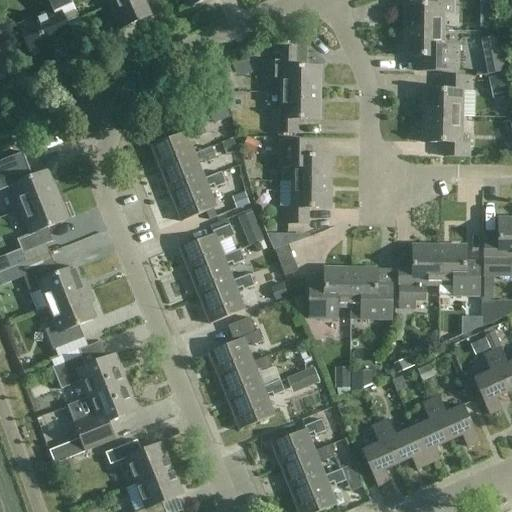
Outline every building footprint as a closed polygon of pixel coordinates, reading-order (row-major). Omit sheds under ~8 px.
[(31,58),(73,39),(66,24),(78,19),(69,0),(47,0),(53,13),(18,29),(31,58)] [(106,0),(120,31),(149,18),(140,0),(106,0)] [(185,0),(189,8),(208,0),(185,0)] [(443,15),(452,15),(451,0),(426,0),(426,7),(404,6),(404,32),(443,33),(443,15)] [(479,16),(492,16),(493,2),(480,2),(479,16)] [(443,33),(404,32),(403,59),(416,59),(416,73),(459,73),(459,46),(442,46),(443,33)] [(488,57),(492,76),(504,74),(500,54),(501,54),(497,33),(489,35),(493,56),(488,57)] [(280,95),(319,95),(319,69),(304,69),(305,50),(273,50),(273,63),(262,63),(261,80),(280,80),(280,95)] [(215,74),(224,95),(238,89),(229,68),(215,74)] [(488,79),(492,100),(508,97),(504,77),(488,79)] [(446,92),(423,92),(423,118),(461,119),(462,93),(470,93),(470,79),(446,78),(446,92)] [(319,95),(280,95),(279,113),(272,113),(272,135),(296,136),(296,121),(318,122),(319,95)] [(469,135),(461,135),(461,119),(423,118),(422,144),(444,145),(444,158),(468,159),(468,144),(469,144),(469,135)] [(511,121),(502,124),(507,147),(511,145),(511,121)] [(161,174),(195,160),(194,157),(187,139),(194,137),(195,138),(205,134),(201,125),(184,132),(185,134),(150,147),(161,174)] [(247,138),(241,151),(245,152),(242,157),(251,161),(259,143),(247,138)] [(281,183),(290,183),(290,184),(330,184),(330,157),(308,157),(308,144),(284,144),(284,142),(279,142),(278,170),(282,170),(281,183)] [(171,198),(205,185),(204,182),(197,164),(206,161),(207,163),(215,160),(211,150),(194,157),(195,160),(161,174),(171,198)] [(0,193),(12,189),(21,212),(62,195),(59,186),(53,189),(47,173),(32,179),(22,154),(0,162),(0,193)] [(205,185),(171,198),(181,224),(215,210),(207,189),(214,186),(214,188),(225,184),(221,175),(204,182),(205,185)] [(330,184),(290,184),(290,209),(281,209),(281,225),(307,226),(307,210),(329,210),(330,184)] [(22,255),(15,258),(19,268),(50,255),(46,246),(52,243),(47,230),(66,222),(60,207),(66,204),(62,195),(21,212),(31,235),(17,241),(22,255)] [(486,215),(476,216),(477,234),(487,233),(486,215)] [(510,277),(510,259),(511,259),(511,220),(498,220),(498,243),(484,243),(484,277),(510,277)] [(189,276),(223,262),(222,259),(215,242),(222,239),(223,241),(233,237),(229,227),(211,234),(212,237),(178,250),(189,276)] [(423,301),(424,286),(438,286),(439,247),(412,247),(412,262),(398,262),(398,293),(399,293),(398,309),(413,310),(413,301),(423,301)] [(453,297),(453,298),(479,298),(479,264),(465,264),(466,248),(439,247),(438,286),(438,297),(453,297)] [(199,301),(233,287),(232,283),(225,266),(234,262),(236,265),(243,262),(239,252),(222,259),(223,262),(189,276),(199,301)] [(36,312),(48,308),(48,309),(89,293),(85,282),(80,284),(74,269),(58,275),(50,255),(19,268),(30,295),(36,312)] [(284,277),(298,272),(294,264),(281,269),(284,277)] [(337,321),(337,309),(350,309),(350,270),(324,270),(324,284),(309,283),(308,321),(337,321)] [(350,270),(350,309),(349,321),(390,322),(390,317),(390,293),(376,293),(376,271),(350,270)] [(233,287),(199,301),(209,326),(243,312),(235,291),(243,288),(244,290),(253,287),(249,276),(232,283),(233,287)] [(89,293),(48,309),(56,328),(45,332),(53,353),(84,340),(79,327),(95,320),(89,305),(93,303),(89,293)] [(461,318),(461,336),(481,328),(481,319),(461,318)] [(219,380),(253,366),(252,365),(245,346),(252,343),(253,346),(263,342),(258,330),(254,332),(249,319),(227,328),(233,344),(208,354),(219,380)] [(490,350),(491,351),(500,347),(492,328),(483,332),(485,338),(490,350)] [(474,357),(490,350),(485,338),(469,345),(474,357)] [(511,362),(506,365),(499,349),(491,353),(510,394),(511,392),(511,362)] [(510,394),(491,353),(482,357),(489,373),(473,380),(489,417),(501,412),(496,400),(510,394)] [(89,399),(126,384),(115,356),(86,368),(81,357),(52,368),(61,390),(82,382),(88,398),(89,399)] [(229,405),(263,391),(262,389),(255,372),(265,368),(266,370),(273,368),(269,358),(252,365),(253,366),(219,380),(229,405)] [(417,371),(421,382),(434,377),(430,366),(417,371)] [(299,374),(305,389),(319,383),(313,368),(299,374)] [(334,390),(349,390),(349,369),(334,369),(334,390)] [(375,385),(375,372),(351,372),(350,392),(375,385)] [(392,381),(396,393),(406,390),(401,377),(392,381)] [(263,391),(229,405),(239,431),(274,417),(265,397),(273,393),(274,396),(283,392),(279,382),(262,389),(263,391)] [(88,398),(67,407),(85,452),(114,440),(108,423),(136,412),(126,384),(89,399),(88,398)] [(427,394),(430,401),(430,402),(448,443),(461,437),(467,449),(479,443),(463,407),(446,415),(435,390),(427,394)] [(448,443),(430,402),(420,406),(428,422),(412,429),(428,466),(439,461),(434,449),(448,443)] [(428,466),(412,429),(395,437),(388,420),(380,424),(398,465),(411,459),(416,471),(428,466)] [(281,471),(315,457),(314,454),(307,437),(314,434),(315,437),(325,433),(321,422),(303,429),(305,431),(270,445),(281,471)] [(361,452),(377,489),(389,484),(383,472),(398,465),(380,424),(370,428),(377,445),(361,452)] [(135,485),(173,470),(162,444),(141,452),(137,441),(105,454),(110,466),(125,460),(135,485)] [(53,465),(82,454),(78,442),(63,448),(62,445),(47,450),(53,465)] [(291,495),(325,481),(324,478),(317,462),(324,459),(325,461),(335,457),(331,447),(314,454),(315,457),(281,471),(291,495)] [(173,470),(135,485),(145,510),(140,511),(164,511),(162,504),(183,495),(173,470)] [(325,481),(291,495),(297,511),(321,511),(335,507),(327,486),(334,483),(335,486),(345,482),(341,472),(324,478),(325,481)]
